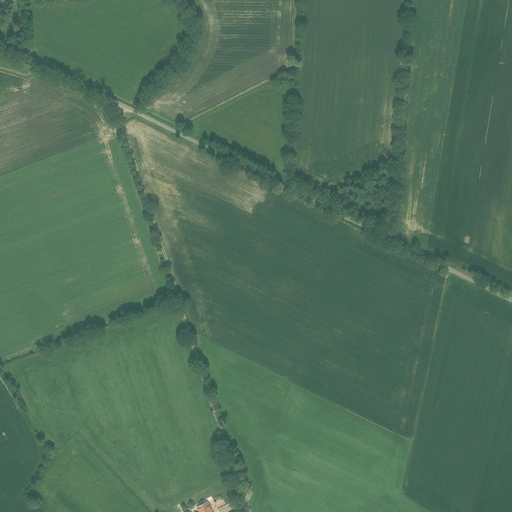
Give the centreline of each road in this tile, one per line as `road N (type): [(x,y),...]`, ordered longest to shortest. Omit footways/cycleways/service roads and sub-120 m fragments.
road 1 (residential): [(511,299),(0,42)]
road 2 (track): [(101,93),(244,501)]
